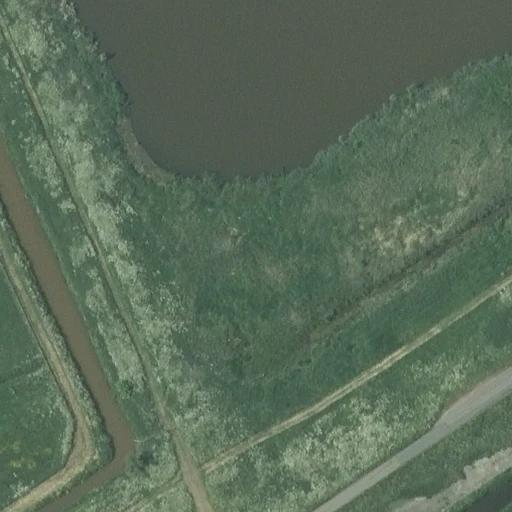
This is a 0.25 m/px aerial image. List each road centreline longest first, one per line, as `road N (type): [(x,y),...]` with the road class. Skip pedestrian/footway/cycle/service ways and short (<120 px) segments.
road 1 (track): [(0,20),(209,511)]
road 2 (unclassified): [(322,511),(511,383)]
